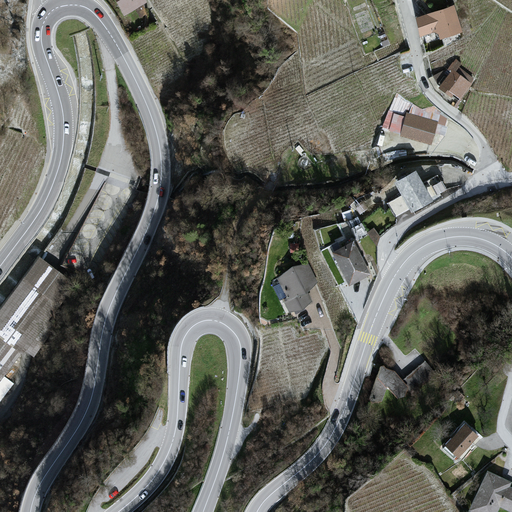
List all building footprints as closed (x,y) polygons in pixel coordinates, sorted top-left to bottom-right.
[(146,0),(117,0),(128,18),(149,5),(146,0)] [(461,34),(453,7),(415,19),(419,37),(430,33),(435,34),(438,41),(461,34)] [(467,86),(448,72),(434,87),(453,100),(467,86)] [(406,117),(399,136),(430,147),(439,113),(413,106),(406,117)] [(418,191),(395,202),(405,219),(433,204),(427,190),(419,193),(418,191)] [(353,242),(332,252),(349,284),(369,274),(353,242)] [(317,284),(307,265),(281,279),(292,300),(286,303),(290,312),(311,301),(306,290),(317,284)] [(411,374),(380,363),(370,392),(382,396),(385,386),(402,392),(404,386),(421,392),(431,363),(416,358),(411,374)] [(461,425),(441,445),(455,458),(474,439),(461,425)] [(464,511),(495,511),(498,508),(507,511),(511,511),(511,485),(484,472),(464,511)]
